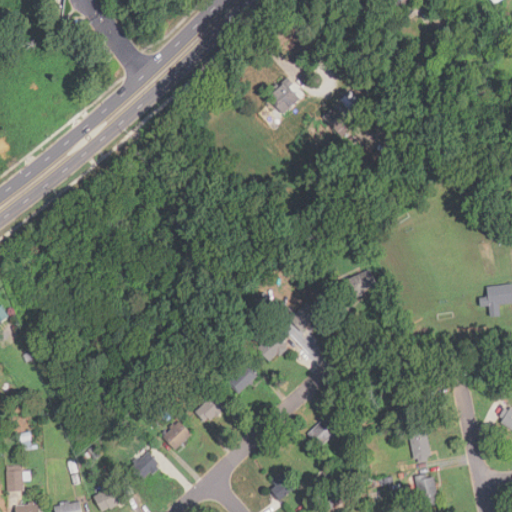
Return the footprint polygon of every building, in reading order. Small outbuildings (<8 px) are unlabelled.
[(301,96),(283,78),(267,95),(285,113),(301,96)] [(339,101),(356,119),(366,110),(350,91),(339,101)] [(341,282),(349,300),(378,287),(370,269),(341,282)] [(511,284),(487,286),(490,317),(500,316),(499,304),(511,303),(511,284)] [(318,314),(306,303),(290,320),(302,331),(318,314)] [(0,322),(9,317),(2,305),(0,306),(0,322)] [(264,354),(273,363),(291,347),(282,337),(264,354)] [(256,376),(245,365),(227,382),(239,394),(256,376)] [(400,391),(404,419),(423,416),(419,388),(400,391)] [(225,406),(214,394),(195,411),(207,423),(225,406)] [(511,429),(511,409),(509,408),(500,423),(511,429)] [(341,426),(329,413),(308,435),(320,447),(341,426)] [(162,437),(175,450),(192,433),(179,420),(162,437)] [(432,459),(425,425),(408,429),(415,463),(432,459)] [(143,481),(160,465),(146,449),(128,466),(143,481)] [(7,491),(23,491),(23,471),(7,471),(7,491)] [(293,492),(283,473),(268,481),(278,500),(293,492)] [(421,508),(439,504),(433,473),(415,476),(421,508)] [(123,481),(94,496),(102,511),(131,497),(123,481)] [(55,504),(55,511),(82,511),(81,501),(55,504)] [(16,511),(40,511),(40,503),(16,504),(16,511)]
